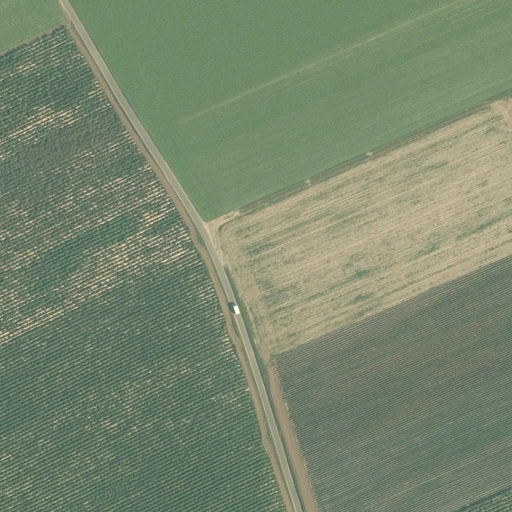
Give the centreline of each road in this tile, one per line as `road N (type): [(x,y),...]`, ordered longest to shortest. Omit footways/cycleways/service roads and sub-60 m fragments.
road 1 (track): [(64,0),(200,228),(242,330),(298,511)]
road 2 (track): [(511,91),(200,228)]
